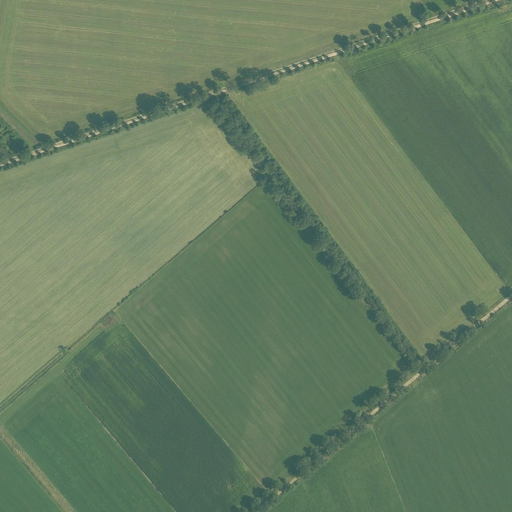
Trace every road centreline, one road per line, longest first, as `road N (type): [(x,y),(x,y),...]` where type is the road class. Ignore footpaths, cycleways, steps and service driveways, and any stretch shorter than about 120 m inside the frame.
road 1 (track): [(0,165),(495,0)]
road 2 (track): [(257,511),(511,296)]
